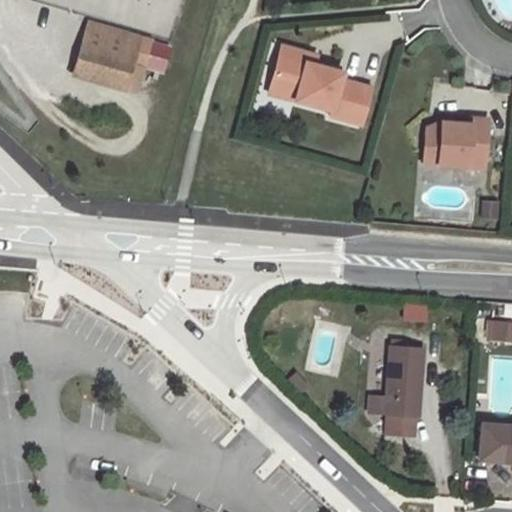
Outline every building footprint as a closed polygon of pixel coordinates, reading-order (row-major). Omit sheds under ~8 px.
[(83,54),(132,69),(135,60),(140,44),(91,29),(83,54)] [(279,44),(267,91),(329,108),(328,114),(359,123),(369,87),(339,78),(341,71),(312,63),(315,54),(279,44)] [(132,69),(83,54),(75,78),(125,93),(132,69)] [(136,97),(143,72),(132,69),(125,93),(136,97)] [(424,129),(422,162),(481,168),(485,120),(468,119),(468,123),(439,121),(424,129)] [(497,226),(498,200),(480,199),(479,225),(497,226)] [(420,311),(398,309),(397,327),(419,328),(420,311)] [(484,341),(511,341),(511,318),(484,318),(484,341)] [(387,350),(383,401),(382,417),(386,418),(385,436),(410,438),(412,420),(416,420),(421,352),(387,350)] [(367,416),(382,417),(383,401),(369,400),(367,416)] [(511,463),(511,427),(505,426),(505,428),(479,426),(476,459),(502,461),(502,463),(511,463)]
